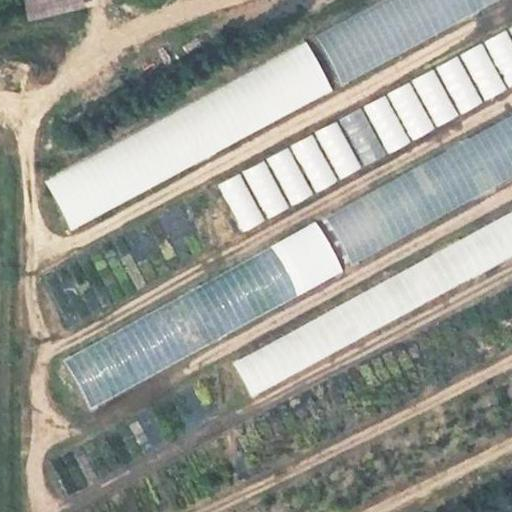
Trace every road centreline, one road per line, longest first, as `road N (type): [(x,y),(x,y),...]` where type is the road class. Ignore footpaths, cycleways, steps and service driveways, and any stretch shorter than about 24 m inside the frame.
road 1 (track): [(0,99),(167,41),(247,0)]
road 2 (track): [(377,511),(511,446)]
